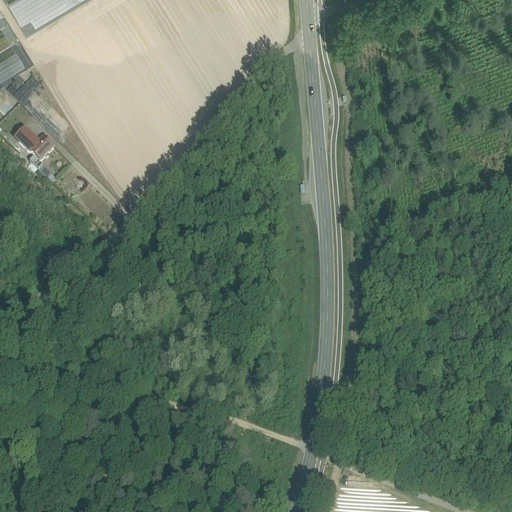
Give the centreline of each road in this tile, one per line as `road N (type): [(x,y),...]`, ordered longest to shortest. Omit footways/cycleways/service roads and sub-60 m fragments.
road 1 (unclassified): [(0,324),(133,221),(285,48),(310,36)]
road 2 (secondary): [(310,36),(327,256),(316,456)]
road 3 (track): [(316,456),(0,340)]
road 4 (unclassified): [(316,456),(463,511)]
road 5 (unclassified): [(0,382),(64,511)]
